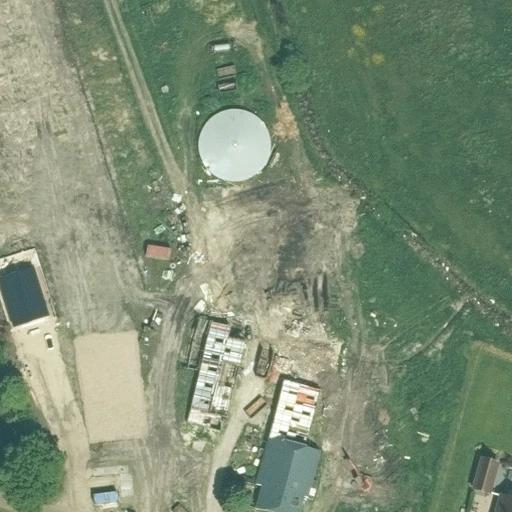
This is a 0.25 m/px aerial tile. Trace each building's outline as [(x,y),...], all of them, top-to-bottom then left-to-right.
[(250,178),(255,175),(259,170),(263,166),(265,161),(267,155),(268,149),(268,143),(267,138),(265,132),(262,127),(258,122),(254,119),(249,115),(244,113),(238,111),(233,111),(227,111),(221,112),(216,115),(211,118),(206,121),(202,126),(199,131),(197,136),(196,142),(196,148),(196,153),(198,159),(200,164),(203,169),(207,174),(212,177),(217,180),(222,182),(228,183),(234,183),(240,182),(245,181),(250,178)] [(314,336),(327,324),(318,268),(287,273),(281,279),(263,259),(233,264),(239,305),(278,299),(275,285),(286,283),(289,296),(275,309),(270,309),(259,320),(263,342),(282,339),(283,348),(294,347),(289,340),(314,336)] [(0,280),(0,289),(12,329),(47,319),(32,270),(0,280)] [(232,339),(234,326),(200,320),(190,370),(200,372),(192,412),(240,421),(254,343),(232,339)] [(264,511),(276,511),(294,446),(268,440),(267,439),(254,487),(261,489),(255,509),(264,511)] [(294,446),(276,511),(298,511),(302,499),(307,500),(312,501),(316,483),(312,482),(320,453),(304,449),(294,446)] [(480,460),(472,491),(488,496),(496,464),(480,460)] [(511,485),(505,484),(501,498),(511,500),(511,485)] [(511,511),(511,500),(500,497),(495,511),(511,511)]
